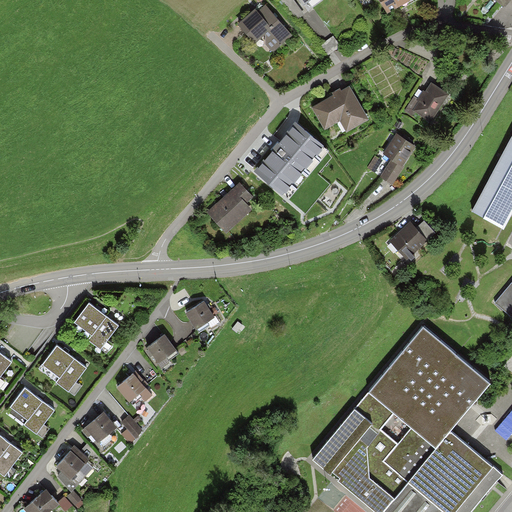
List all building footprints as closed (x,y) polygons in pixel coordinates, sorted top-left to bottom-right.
[(285,0),(296,19),(304,15),(295,0),(285,0)] [(376,0),(385,14),(409,0),(376,0)] [(511,0),(492,0),(505,10),(511,1),(511,0)] [(253,9),(237,24),(255,42),(263,35),(264,37),(264,44),(269,50),(274,50),(290,34),(263,6),(256,12),(253,9)] [(333,36),(320,45),(327,54),(340,45),(333,36)] [(450,89),(432,78),(415,106),(433,117),(450,89)] [(346,85),(310,107),(324,129),(338,121),(344,131),(366,117),(346,85)] [(323,149),(296,125),(256,172),(283,195),(323,149)] [(414,146),(397,136),(385,156),(391,160),(402,166),(414,146)] [(504,229),(511,214),(511,136),(472,212),(504,229)] [(402,166),(391,160),(380,179),(390,185),(402,166)] [(256,192),(241,178),(209,211),(228,229),(256,200),(252,196),(256,192)] [(414,227),(409,222),(389,242),(405,258),(433,232),(422,220),(414,227)] [(511,280),(495,300),(511,314),(511,313),(511,280)] [(216,314),(204,297),(187,309),(202,329),(212,323),(209,319),(216,314)] [(97,308),(89,303),(76,321),(94,334),(107,315),(97,308)] [(107,315),(94,334),(89,339),(102,348),(119,324),(109,317),(107,315)] [(428,327),(373,393),(399,414),(416,427),(439,447),(454,429),(494,381),(428,327)] [(178,348),(165,331),(148,344),(161,361),(178,348)] [(64,350),(57,344),(43,363),(61,375),(74,357),(64,350)] [(0,351),(0,376),(12,361),(4,355),(0,351)] [(74,357),(61,375),(57,381),(69,390),(87,366),(77,359),(74,357)] [(152,395),(133,373),(117,387),(133,406),(142,398),(145,401),(152,395)] [(31,392),(25,387),(11,405),(28,418),(42,400),(31,392)] [(399,414),(373,393),(357,412),(375,426),(383,433),(399,414)] [(42,400),(28,418),(24,423),(37,433),(54,409),(45,402),(42,400)] [(117,427),(103,411),(81,431),(88,438),(92,434),(99,442),(117,427)] [(375,426),(357,412),(313,465),(331,479),(364,440),(375,426)] [(144,430),(129,415),(120,423),(127,430),(123,433),(132,442),(144,430)] [(439,447),(416,427),(388,463),(392,467),(390,470),(410,484),(413,481),(439,447)] [(499,464),(454,429),(439,447),(413,481),(452,511),(474,511),(503,476),(495,470),(499,464)] [(0,434),(0,457),(11,442),(0,434)] [(364,440),(331,479),(372,511),(388,511),(400,496),(372,476),(372,447),(364,440)] [(11,442),(0,457),(0,471),(6,475),(23,451),(13,444),(11,442)] [(91,458),(74,443),(57,462),(63,467),(57,473),(76,489),(90,473),(83,466),(91,458)] [(400,496),(388,511),(452,511),(413,481),(410,484),(400,496)] [(48,490),(44,486),(24,507),(29,511),(47,511),(62,495),(52,486),(48,490)]
